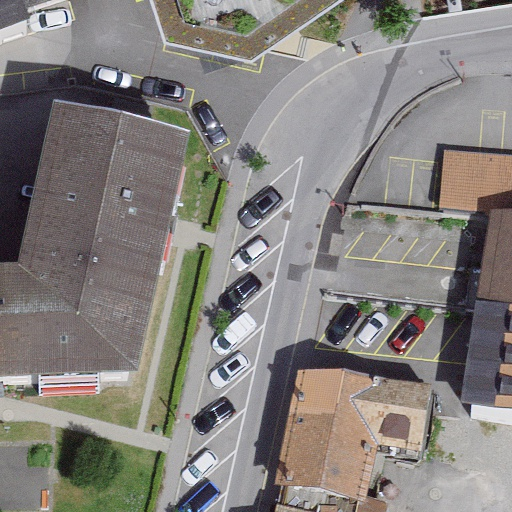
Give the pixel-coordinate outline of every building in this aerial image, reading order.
[(81,14),(76,0),(0,0),(0,53),(30,44),(26,31),(81,14)] [(167,0),(253,32),(300,0),(167,0)] [(23,299),(0,298),(0,408),(142,405),(195,168),(59,138),(23,299)] [(511,226),(511,169),(442,161),(434,217),(492,225),(511,226)] [(511,226),(492,225),(472,420),(511,426),(511,226)] [(420,469),(430,408),(300,387),(281,507),(308,511),(369,511),(378,462),(420,469)]
